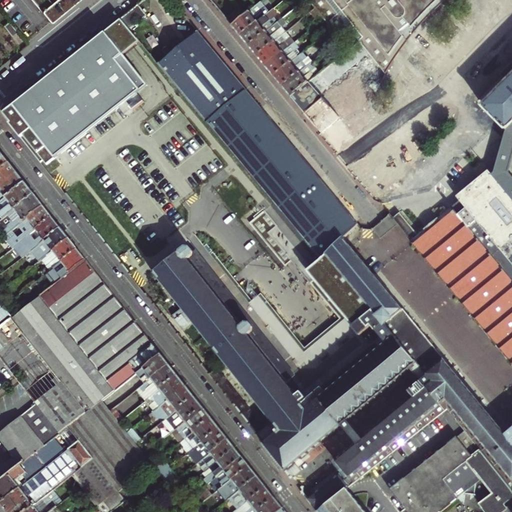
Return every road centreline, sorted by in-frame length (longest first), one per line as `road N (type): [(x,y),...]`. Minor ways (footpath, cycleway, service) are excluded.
road 1 (residential): [(301,511),(0,130)]
road 2 (residential): [(193,0),(373,221)]
road 3 (residential): [(0,91),(115,0)]
